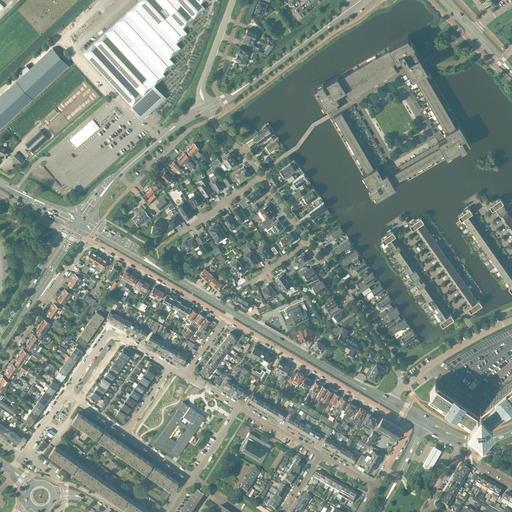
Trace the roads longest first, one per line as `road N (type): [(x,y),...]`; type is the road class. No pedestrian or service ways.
road 1 (residential): [(0,363),(89,240),(227,318)]
road 2 (residential): [(227,318),(407,424)]
road 3 (tertiary): [(207,106),(361,0)]
road 4 (residential): [(356,100),(390,159),(430,136),(396,77)]
road 5 (residential): [(305,240),(405,384)]
road 6 (secondary): [(81,225),(232,312)]
road 7 (secondary): [(0,349),(81,225)]
road 8 (secondary): [(232,312),(355,384)]
road 9 (residential): [(396,221),(477,337)]
road 10 (secondary): [(75,222),(0,333)]
